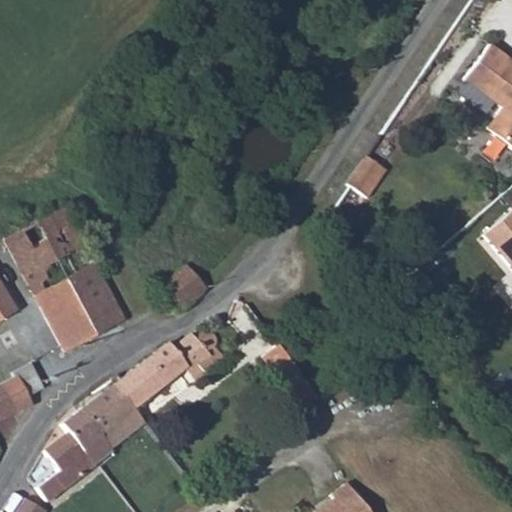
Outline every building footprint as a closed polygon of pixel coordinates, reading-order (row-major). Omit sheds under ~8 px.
[(511,142),(511,77),(483,50),(450,85),(484,119),(469,135),(494,159),(511,142)] [(363,176),(347,199),(351,202),(370,175),(352,161),(349,165),(363,176)] [(349,165),(332,188),(347,199),(363,176),(349,165)] [(34,227),(66,282),(97,265),(62,210),(34,227)] [(511,218),(506,212),(473,240),(511,282),(511,218)] [(2,246),(35,300),(66,282),(34,227),(2,246)] [(158,287),(165,295),(177,310),(205,287),(187,264),(158,287)] [(66,282),(100,339),(131,319),(97,265),(66,282)] [(70,358),(100,339),(66,282),(35,300),(70,358)] [(0,319),(10,314),(0,296),(0,319)] [(195,364),(215,348),(213,342),(221,337),(217,330),(209,326),(182,345),(195,364)] [(232,360),(221,345),(215,348),(195,364),(182,345),(178,341),(126,383),(144,408),(186,375),(194,387),(232,360)] [(308,396),(279,357),(267,366),(285,389),(274,397),(284,411),(308,396)] [(511,368),(479,395),(501,421),(511,411),(511,368)] [(6,389),(23,417),(41,408),(27,379),(6,389)] [(106,437),(144,408),(126,383),(87,414),(106,437)] [(6,389),(0,392),(0,423),(3,427),(23,417),(6,389)] [(290,418),(312,404),(308,396),(284,411),(290,418)] [(76,433),(55,454),(67,472),(42,490),(55,506),(120,457),(106,437),(87,414),(75,423),(76,433)] [(310,511),(308,511),(361,511),(342,484),(325,495),(330,502),(315,511),(310,511)] [(310,511),(315,511),(330,502),(325,495),(308,507),(310,511)] [(21,498),(11,511),(42,511),(43,511),(21,498)]
